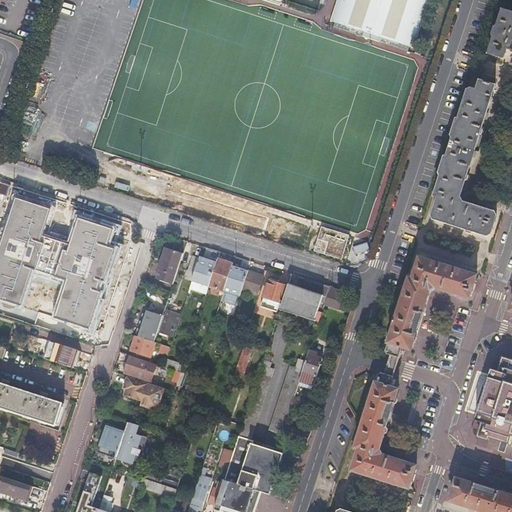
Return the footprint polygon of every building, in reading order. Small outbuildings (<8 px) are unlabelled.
[(334,27),(409,51),(411,45),(414,46),(428,0),(337,0),(332,19),(336,21),(334,27)] [(511,13),(503,10),(489,53),(504,58),(507,48),(511,49),(511,13)] [(128,44),(134,46),(139,33),(134,31),(128,44)] [(459,119),(457,120),(452,135),(453,138),(448,156),(445,158),(440,173),(441,176),(435,197),(438,198),(433,215),(435,220),(485,236),(491,233),(496,218),(493,213),(462,202),(460,198),(495,86),(480,81),(477,92),(473,90),(467,93),(459,119)] [(107,153),(124,159),(127,152),(109,146),(107,153)] [(261,206),(264,197),(266,191),(205,172),(200,188),(261,207),(261,206)] [(287,205),(264,197),(261,206),(285,213),(287,205)] [(70,226),(47,218),(6,205),(0,223),(0,236),(37,248),(34,258),(60,267),(63,256),(102,269),(112,239),(70,226)] [(49,213),(47,218),(70,226),(72,220),(67,219),(72,210),(57,205),(55,214),(49,213)] [(300,247),(339,260),(347,235),(307,223),(300,247)] [(173,285),(184,253),(168,248),(157,280),(173,285)] [(218,258),(220,251),(213,249),(209,259),(200,256),(199,258),(194,274),(192,281),(209,287),(209,286),(218,258)] [(194,274),(199,258),(194,256),(189,272),(187,271),(184,279),(192,281),(194,274)] [(243,285),(248,271),(240,269),(243,259),(236,256),(233,263),(228,280),(243,285)] [(224,291),(228,280),(233,263),(218,258),(209,286),(224,291)] [(389,355),(391,356),(400,359),(403,349),(407,350),(413,347),(431,292),(436,289),(466,298),(471,295),(476,280),(477,279),(474,275),(423,258),(418,261),(412,279),(409,278),(406,286),(405,285),(402,292),(404,293),(402,299),(402,298),(400,300),(395,314),(397,316),(395,321),(393,321),(391,329),(393,329),(386,350),(389,355)] [(263,276),(248,271),(243,285),(242,288),(257,293),(263,276)] [(289,283),(281,310),(296,314),(293,322),(316,330),(319,322),(325,304),(331,286),(322,284),(307,279),(305,288),(289,283)] [(206,295),(209,287),(192,281),(189,289),(206,295)] [(264,297),(280,303),(286,286),(272,281),(271,284),(268,284),(264,297)] [(340,309),(346,291),(339,289),(331,286),(325,304),(340,309)] [(90,334),(97,313),(75,306),(73,314),(80,316),(78,321),(75,320),(73,327),(79,329),(79,330),(90,334)] [(154,342),(163,316),(146,310),(137,337),(154,342)] [(160,333),(167,335),(170,328),(173,329),(176,322),(179,315),(167,311),(160,333)] [(131,351),(132,351),(138,353),(137,355),(149,359),(155,343),(154,342),(137,337),(136,336),(131,351)] [(45,359),(74,368),(79,351),(51,342),(45,359)] [(170,347),(162,345),(159,352),(167,355),(170,347)] [(236,375),(243,378),(252,350),(245,347),(236,375)] [(308,355),(303,371),(299,382),(313,387),(321,363),(318,362),(316,361),(318,355),(309,352),(308,355)] [(148,362),(130,356),(125,372),(142,378),(148,362)] [(400,359),(391,356),(388,366),(385,375),(394,377),(397,368),(400,359)] [(511,360),(504,358),(499,372),(492,370),(475,421),(483,424),(478,438),(488,442),(489,439),(507,444),(510,437),(511,437),(511,436),(511,360)] [(248,488),(262,492),(271,495),(284,454),(276,452),(253,444),(254,441),(251,440),(274,369),(270,368),(272,362),(264,360),(243,425),(225,480),(248,488)] [(164,367),(176,371),(178,366),(166,362),(164,367)] [(265,445),(277,450),(281,438),(285,427),(285,425),(299,382),(303,371),(291,367),(265,445)] [(394,377),(385,375),(382,374),(378,376),(371,397),(370,397),(367,405),(369,405),(366,411),(365,411),(360,425),(362,427),(360,433),(358,433),(356,441),(357,441),(355,448),(359,449),(353,467),(356,472),(363,475),(363,476),(370,478),(371,477),(392,484),(391,485),(399,487),(399,486),(405,488),(411,485),(416,470),(414,465),(384,455),(381,451),(398,395),(396,389),(391,387),(394,377)] [(141,405),(154,409),(161,388),(129,378),(126,386),(128,387),(126,396),(142,402),(141,405)] [(0,416),(51,433),(58,411),(0,392),(0,416)] [(188,419),(197,422),(200,411),(192,408),(188,419)] [(139,426),(128,422),(125,434),(116,459),(124,461),(126,455),(134,458),(141,437),(136,435),(139,426)] [(285,427),(310,435),(311,431),(308,430),(307,432),(285,425),(285,427)] [(303,446),(306,447),(310,435),(285,427),(281,438),(288,441),(303,446)] [(116,459),(125,434),(107,428),(98,453),(116,459)] [(276,452),(284,454),(288,441),(281,438),(277,450),(276,452)] [(229,468),(233,452),(222,449),(217,465),(229,468)] [(26,501),(31,486),(5,478),(0,492),(26,501)] [(161,484),(145,479),(145,481),(142,488),(174,498),(177,490),(161,484)] [(184,490),(190,492),(194,482),(188,480),(184,490)] [(240,511),(248,488),(225,480),(216,506),(214,511),(240,511)] [(511,511),(511,496),(462,480),(456,483),(451,499),(453,503),(468,508),(468,509),(476,511),(480,511),(511,511)] [(195,511),(197,507),(202,509),(206,496),(200,494),(202,487),(201,487),(197,485),(194,492),(188,511),(195,511)] [(240,511),(254,511),(262,492),(248,488),(240,511)] [(110,511),(113,505),(102,501),(99,510),(106,511),(110,511)]
